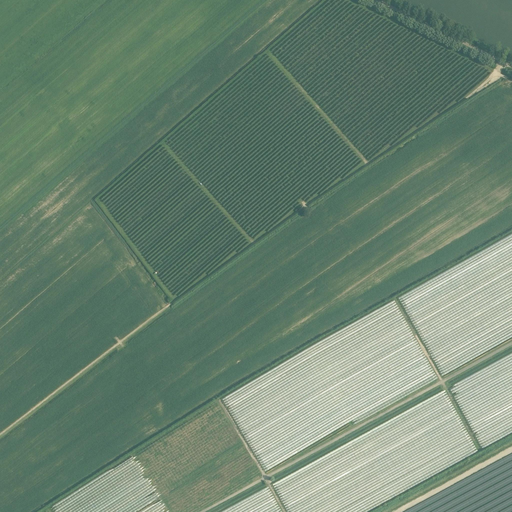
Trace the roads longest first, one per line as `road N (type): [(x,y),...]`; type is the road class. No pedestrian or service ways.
road 1 (unknown): [(0,438),(503,64)]
road 2 (track): [(511,68),(372,0)]
